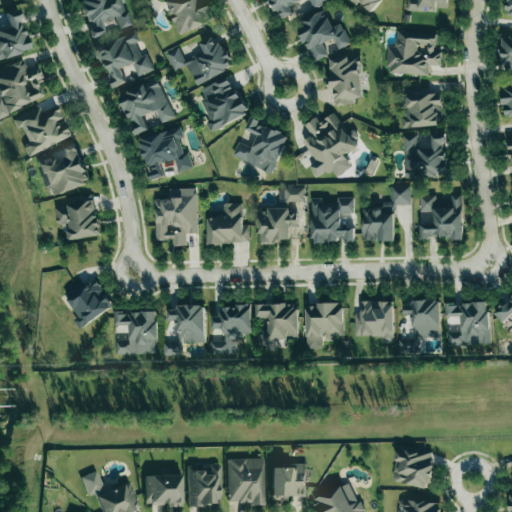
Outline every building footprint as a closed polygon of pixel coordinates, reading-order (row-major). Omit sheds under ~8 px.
[(80,0),(85,15),(89,14),(92,29),(88,30),(90,38),(104,34),(101,21),(115,17),(118,29),(133,25),(129,10),(124,11),(121,1),(124,0),(80,0)] [(208,22),(200,0),(165,0),(177,33),(208,22)] [(330,0),(271,0),(280,20),(293,14),(290,6),(304,0),(309,0),(313,8),(331,1),(330,0)] [(448,8),(448,0),(418,0),(413,0),(406,0),(406,11),(424,11),(424,7),(448,8)] [(315,62),(328,56),(323,44),(333,39),(338,50),(350,44),(341,23),(333,27),(325,10),(297,23),(315,62)] [(0,58),(29,51),(19,11),(5,15),(8,27),(0,28),(0,58)] [(428,75),(429,65),(441,66),(441,52),(435,51),(436,31),(396,29),(396,47),(383,47),(382,57),(388,57),(387,73),(428,75)] [(153,70),(147,54),(141,57),(136,44),(140,42),(137,34),(98,50),(113,88),(126,82),(121,70),(133,65),(138,76),(153,70)] [(196,85),(233,67),(217,35),(200,43),(204,50),(192,56),(194,60),(186,64),(178,47),(165,53),(174,71),(187,65),(196,85)] [(511,38),(502,38),(502,72),(511,72),(511,38)] [(328,59),(331,89),(335,89),(336,106),(354,104),(354,98),(363,97),(360,60),(349,61),(348,57),(328,59)] [(0,115),(45,96),(39,83),(44,81),(37,65),(27,69),(23,59),(0,68),(0,115)] [(210,130),(247,116),(231,76),(199,89),(211,121),(207,122),(210,130)] [(173,119),(160,80),(120,94),(134,135),(148,130),(143,115),(157,110),(161,123),(173,119)] [(511,89),(503,89),(503,116),(511,116),(511,89)] [(442,126),(441,93),(430,94),(430,92),(407,93),(407,114),(401,114),(402,128),(442,126)] [(71,136),(57,106),(42,113),(39,107),(13,119),(17,128),(21,126),(28,142),(23,144),(28,155),(71,136)] [(302,141),(315,161),(309,165),(316,178),(331,169),(336,177),(352,168),(345,155),(358,147),(354,140),(358,137),(353,129),(347,134),(334,113),(319,122),(316,117),(305,125),(311,135),(302,141)] [(232,156),(272,174),(289,136),(250,119),(246,130),(258,135),(252,148),(238,142),(232,156)] [(193,168),(188,153),(184,154),(179,139),(183,137),(180,127),(139,139),(147,167),(174,159),(178,172),(193,168)] [(402,136),(405,178),(447,176),(445,134),(431,134),(432,146),(418,147),(417,135),(402,136)] [(89,182),(76,146),(37,159),(47,188),(53,186),(56,194),(89,182)] [(164,177),(161,163),(148,167),(152,180),(164,177)] [(394,241),(394,205),(411,205),(410,185),(390,186),(391,206),(362,206),(363,241),(394,241)] [(156,240),(173,240),(173,246),(187,246),(186,234),(197,233),(196,188),(170,188),(170,199),(155,199),(156,240)] [(304,188),(278,188),(279,202),(304,202),(304,188)] [(463,237),(462,195),(450,195),(450,205),(436,205),(436,195),(419,195),(420,238),(463,237)] [(312,198),(312,242),(352,242),(352,221),(341,221),(341,213),(353,213),(353,197),(337,198),(337,205),(323,205),(322,198),(312,198)] [(69,241),(100,235),(94,198),(54,205),(57,225),(66,224),(69,241)] [(207,244),(248,244),(248,224),(243,224),(243,203),(223,203),(223,217),(207,217),(207,244)] [(259,209),(260,243),(290,242),(290,228),(297,228),(296,208),(259,209)] [(66,299),(79,316),(73,320),(80,330),(114,306),(95,279),(66,299)] [(440,300),(404,301),(404,316),(411,316),(411,326),(419,326),(420,337),(441,337),(440,300)] [(394,343),(394,301),(361,301),(361,313),(355,313),(355,336),(382,336),(382,343),(394,343)] [(322,337),(343,336),(342,302),(306,304),(307,349),(323,348),(322,337)] [(490,344),(488,302),(446,304),(446,317),(460,316),(461,331),(448,332),(448,346),(490,344)] [(511,316),(511,309),(509,302),(494,308),(499,322),(511,316)] [(299,339),(298,304),(257,305),(257,318),(269,318),(269,331),(260,331),(260,348),(276,348),(276,340),(299,339)] [(210,355),(237,355),(237,340),(245,340),(245,334),(251,334),(252,305),(222,305),(222,317),(213,317),(213,330),(225,330),(225,340),(210,340),(210,355)] [(168,307),(168,321),(176,320),(176,332),(184,332),(184,343),(206,343),(205,306),(168,307)] [(116,326),(129,325),(129,339),(116,339),(116,355),(158,354),(157,311),(115,312),(116,326)] [(163,356),(182,356),(183,333),(178,333),(178,342),(163,342),(163,356)] [(393,484),(430,487),(432,450),(396,447),(393,484)] [(264,503),(263,458),(226,458),(227,504),(264,503)] [(306,463),(281,463),(281,467),(272,467),(271,500),(286,500),(286,495),(305,496),(306,463)] [(187,465),(187,505),(220,505),(220,465),(187,465)] [(80,477),(88,494),(103,487),(95,470),(80,477)] [(144,475),(145,503),(167,503),(167,507),(182,506),(181,474),(144,475)] [(95,495),(101,511),(129,511),(140,508),(129,481),(95,495)] [(313,498),(318,511),(362,511),(351,483),(313,498)] [(439,511),(440,502),(400,500),(399,511),(439,511)]
